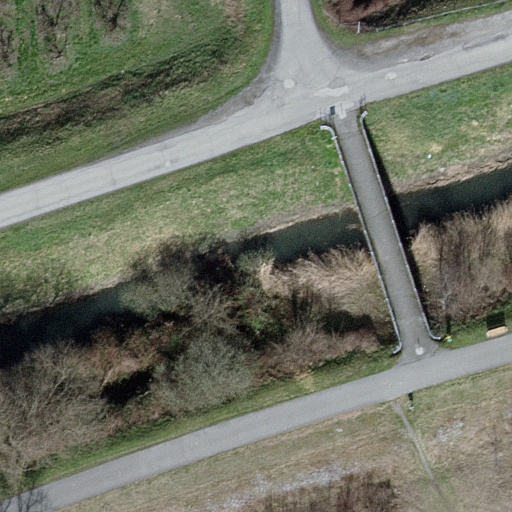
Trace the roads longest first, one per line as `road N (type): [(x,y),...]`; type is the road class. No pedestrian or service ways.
road 1 (track): [(0,210),(328,96),(511,43)]
road 2 (unclassified): [(511,347),(15,511)]
